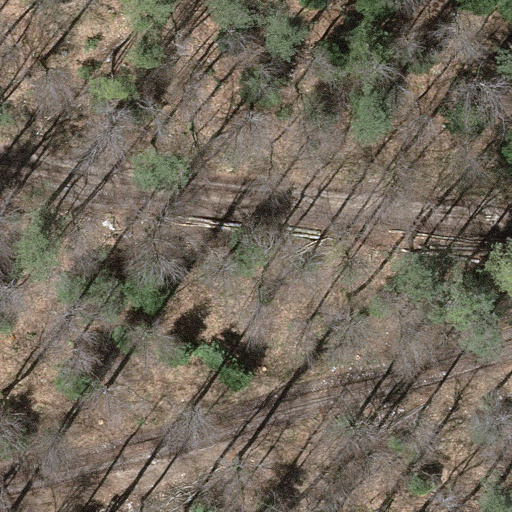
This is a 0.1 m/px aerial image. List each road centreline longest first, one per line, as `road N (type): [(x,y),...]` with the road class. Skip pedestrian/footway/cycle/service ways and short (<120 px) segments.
road 1 (track): [(511,344),(0,478)]
road 2 (track): [(511,226),(0,158)]
